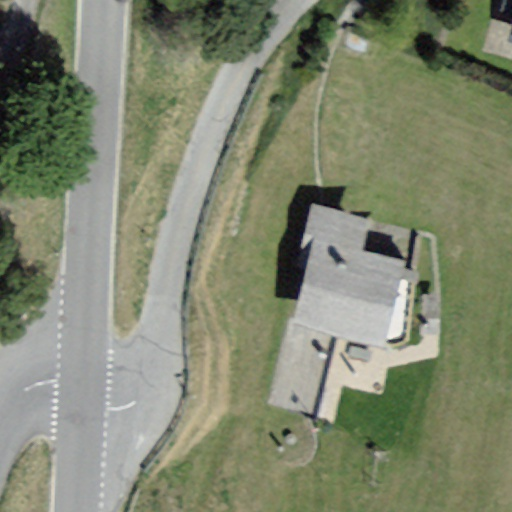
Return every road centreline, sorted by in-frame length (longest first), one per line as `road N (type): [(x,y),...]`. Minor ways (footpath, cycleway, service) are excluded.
road 1 (residential): [(296,0),(244,64),(207,141),(186,197),(154,372),(136,400),(82,412)]
road 2 (unclassified): [(105,0),(84,369)]
